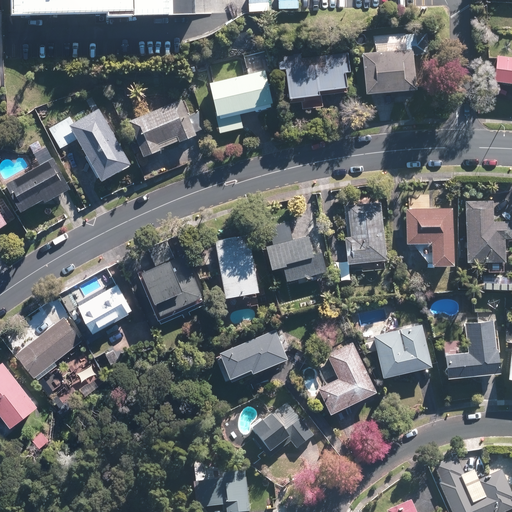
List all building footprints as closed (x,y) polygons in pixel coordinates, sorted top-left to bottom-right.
[(13,0),(14,17),(201,12),(201,0),(13,0)] [(272,0),(250,0),(251,11),(272,11),(272,0)] [(369,90),(418,85),(414,47),(365,51),(369,90)] [(289,66),(293,94),(324,91),(323,87),(351,84),(348,70),(353,70),(350,50),(301,57),(301,53),(285,56),(286,59),(281,60),(282,67),(289,66)] [(511,54),(499,53),(495,78),(511,80),(511,54)] [(276,103),(267,67),(213,79),(220,110),(214,111),(220,132),(245,126),(241,111),(276,103)] [(184,100),(132,122),(144,153),(197,132),(184,100)] [(68,116),(48,128),(61,149),(82,137),(105,176),(132,160),(101,108),(73,124),(68,116)] [(57,158),(9,186),(22,208),(70,181),(57,158)] [(387,256),(380,202),(352,205),(356,234),(348,235),(351,261),(387,256)] [(493,206),(465,207),(468,258),(506,256),(505,234),(509,234),(509,222),(494,222),(493,206)] [(453,208),(409,209),(410,237),(435,237),(436,261),(454,260),(453,208)] [(289,220),(268,226),(273,243),(294,237),(289,220)] [(249,234),(220,239),(229,292),(258,287),(249,234)] [(167,240),(149,248),(156,264),(174,255),(167,240)] [(310,242),(270,254),(273,263),(285,260),(290,277),(326,267),(322,252),(313,254),(310,242)] [(183,254),(140,274),(162,323),(205,304),(183,254)] [(120,288),(81,311),(92,330),(131,307),(120,288)] [(65,318),(20,356),(37,376),(82,339),(65,318)] [(473,351),(447,353),(449,373),(499,369),(494,319),(471,321),(473,351)] [(421,325),(378,335),(387,371),(430,361),(421,325)] [(276,329),(220,354),(231,378),(287,354),(276,329)] [(345,377),(325,386),(336,408),(377,388),(354,341),(333,352),(345,377)] [(5,365),(0,369),(0,407),(14,424),(39,402),(5,365)] [(289,402),(254,428),(272,452),(291,438),(298,447),(314,434),(289,402)] [(458,459),(437,468),(456,511),(498,511),(511,506),(511,500),(511,498),(511,497),(511,493),(502,471),(470,485),(458,459)] [(246,469),(196,475),(201,511),(213,511),(251,507),(246,469)] [(417,511),(413,501),(391,511),(417,511)]
